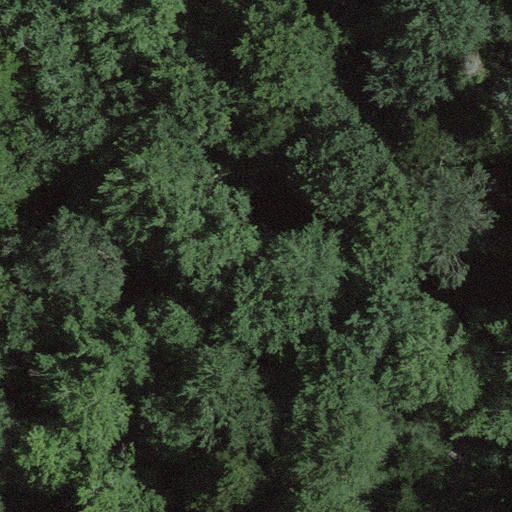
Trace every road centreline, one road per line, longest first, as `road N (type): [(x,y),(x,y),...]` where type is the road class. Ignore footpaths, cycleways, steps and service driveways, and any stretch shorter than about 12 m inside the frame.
road 1 (track): [(511,215),(476,279),(461,347),(454,511)]
road 2 (track): [(0,314),(90,511)]
road 3 (track): [(27,0),(0,165)]
